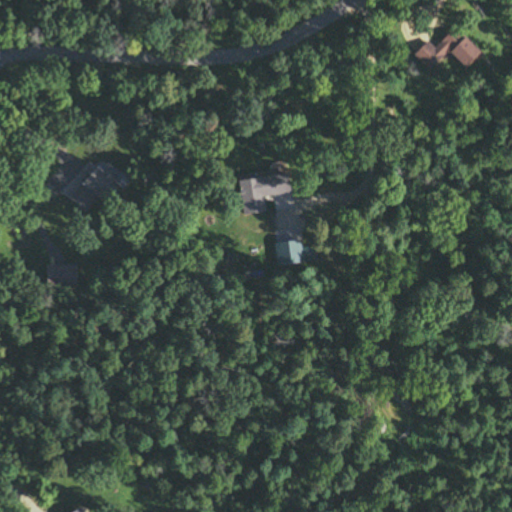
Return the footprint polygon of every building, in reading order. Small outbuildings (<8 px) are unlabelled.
[(409,56),(424,40),(431,47),(449,28),(475,53),(456,73),(440,57),(425,72),(409,56)] [(62,196),(89,165),(97,172),(104,163),(117,175),(110,183),(113,186),(99,203),(94,199),(81,213),(62,196)] [(237,214),(232,178),(287,171),(290,192),(260,196),(262,211),(237,214)] [(269,243),(273,266),(312,260),(310,249),(298,251),(296,239),(269,243)] [(74,265),(41,266),(42,287),(74,287),(74,265)]
